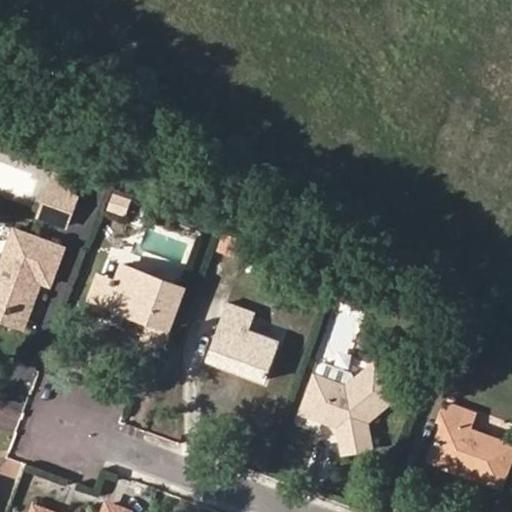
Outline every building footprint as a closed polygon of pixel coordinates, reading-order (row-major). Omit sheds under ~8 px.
[(57,175),(53,187),(42,218),(67,227),(78,195),(76,195),(63,190),(67,178),(57,175)] [(67,178),(63,190),(76,195),(80,183),(67,178)] [(113,191),(107,209),(127,216),(134,198),(113,191)] [(0,315),(22,325),(35,289),(49,293),(62,258),(10,237),(0,264),(0,315)] [(102,284),(92,310),(144,329),(137,345),(159,352),(180,294),(119,270),(113,288),(102,284)] [(81,305),(92,310),(102,284),(90,280),(81,305)] [(243,364),(242,369),(266,379),(282,339),(252,330),(259,312),(231,301),(209,357),(230,365),(232,360),(243,364)] [(0,328),(18,336),(22,325),(0,315),(0,328)] [(230,365),(242,369),(243,364),(232,360),(230,365)] [(317,374),(304,410),(341,424),(346,450),(373,445),(369,420),(403,390),(378,360),(349,386),(317,374)] [(463,465),(461,470),(499,484),(511,450),(511,442),(468,426),(474,410),(447,400),(441,416),(447,419),(433,453),(463,465)] [(431,459),(461,470),(463,465),(433,453),(431,459)] [(131,511),(132,511),(110,503),(107,511),(131,511)]
